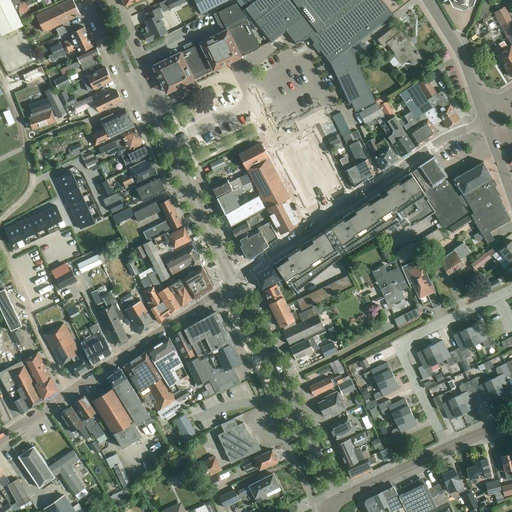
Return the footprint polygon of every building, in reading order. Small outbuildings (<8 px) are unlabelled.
[(0,0),(0,34),(1,37),(23,26),(10,0),(0,0)] [(44,32),(58,25),(62,23),(64,26),(56,29),(59,35),(72,29),(67,21),(80,15),(72,0),(68,0),(36,16),(44,32)] [(186,2),(185,0),(166,0),(170,9),(186,2)] [(193,0),(199,12),(226,0),(243,0),(246,3),(249,0),(193,0)] [(248,6),(244,9),(271,43),(285,32),(295,45),(312,36),(333,62),(351,102),(353,101),(358,110),(375,102),(355,60),(366,51),(363,47),(364,46),(360,41),(390,17),(376,0),(249,0),(246,3),(248,6)] [(200,38),(188,44),(177,49),(179,53),(177,54),(178,57),(175,58),(174,56),(153,66),(167,93),(194,80),(191,75),(194,74),(195,76),(211,68),(213,72),(260,49),(246,18),(236,3),(213,14),(221,31),(201,41),(200,38)] [(27,13),(27,4),(19,4),(18,12),(27,13)] [(511,19),(505,7),(494,13),(511,45),(511,19)] [(147,43),(154,39),(167,33),(160,19),(163,17),(159,8),(148,13),(151,19),(145,21),(150,32),(143,35),(147,43)] [(484,22),(492,36),(503,30),(495,16),(484,22)] [(89,37),(84,27),(70,34),(72,39),(64,42),(67,47),(89,37)] [(422,59),(401,32),(400,33),(395,27),(378,40),(384,47),(388,44),(397,57),(396,57),(395,56),(389,61),(394,67),(400,62),(402,65),(409,59),(414,65),(422,59)] [(89,37),(67,47),(69,52),(77,48),(79,53),(94,46),(89,37)] [(511,47),(511,46),(507,48),(503,41),(498,44),(503,51),(496,55),(511,76),(511,75),(511,47)] [(96,65),(93,58),(99,55),(96,47),(77,57),(79,61),(68,67),(70,72),(82,66),(84,71),(96,65)] [(267,57),(275,66),(282,59),(274,50),(267,57)] [(263,58),(258,60),(262,72),(268,70),(263,58)] [(112,80),(106,67),(87,76),(82,79),(89,92),(112,80)] [(71,83),(67,75),(54,81),(58,90),(71,83)] [(318,83),(321,89),(331,83),(328,78),(318,83)] [(447,128),(460,119),(441,92),(434,97),(433,96),(436,94),(429,80),(421,84),(429,98),(432,96),(433,97),(428,100),(447,128)] [(416,83),(399,93),(416,118),(403,126),(417,147),(437,133),(433,127),(440,122),(416,83)] [(53,87),(44,91),(58,119),(66,114),(53,87)] [(58,94),(65,108),(77,102),(73,95),(68,97),(65,90),(58,94)] [(122,101),(117,90),(91,102),(89,98),(74,105),(78,113),(95,105),(99,112),(122,101)] [(375,100),(377,103),(377,102),(379,105),(388,100),(385,95),(375,100)] [(395,116),(387,101),(380,106),(388,120),(395,116)] [(376,118),(402,157),(415,148),(395,116),(388,121),(379,105),(377,102),(377,103),(360,113),(366,123),(376,118)] [(35,113),(36,116),(29,119),(33,130),(56,122),(51,108),(35,113)] [(113,113),(100,119),(105,129),(90,136),(95,146),(134,127),(126,110),(114,116),(113,113)] [(341,112),(332,116),(342,136),(350,132),(341,112)] [(335,129),(330,119),(320,124),(325,134),(335,129)] [(122,138),(115,142),(115,141),(99,149),(101,154),(107,151),(139,136),(136,129),(134,129),(121,135),(122,138)] [(354,140),(360,137),(357,131),(351,133),(354,140)] [(336,135),(327,139),(330,147),(339,143),(336,135)] [(139,136),(107,151),(109,156),(115,153),(127,147),(129,152),(143,145),(139,136)] [(382,170),(398,160),(385,138),(377,143),(375,138),(367,141),(372,153),(373,153),(376,157),(374,158),(382,170)] [(358,141),(355,142),(348,146),(358,165),(356,166),(364,180),(367,178),(368,180),(375,175),(358,141)] [(261,143),(239,154),(273,218),(281,234),(297,225),(296,221),(298,220),(296,217),(294,218),(284,200),(289,198),(261,143)] [(73,153),(82,148),(80,144),(71,149),(73,153)] [(148,155),(143,145),(128,153),(133,163),(148,155)] [(118,157),(129,152),(127,147),(115,153),(117,157),(118,157)] [(94,157),(91,151),(84,154),(83,151),(79,153),(83,162),(94,157)] [(167,155),(161,158),(167,169),(173,166),(167,155)] [(97,156),(84,162),(88,169),(100,163),(97,156)] [(210,163),(213,172),(226,166),(225,165),(227,165),(224,157),(222,158),(210,163)] [(419,169),(413,173),(438,211),(437,212),(435,213),(445,228),(468,213),(462,204),(463,204),(446,178),(448,177),(434,157),(418,167),(419,169)] [(150,158),(130,168),(133,175),(130,177),(129,176),(122,179),(124,184),(135,179),(137,183),(157,174),(150,158)] [(364,180),(356,166),(351,168),(345,158),(340,161),(354,187),(364,180)] [(492,178),(483,162),(454,179),(463,194),(474,213),(471,215),(483,236),(510,220),(496,195),(497,194),(493,187),(495,186),(491,179),(492,178)] [(71,169),(56,176),(63,189),(84,179),(82,176),(76,178),(71,169)] [(411,172),(385,189),(318,234),(293,251),(274,263),(274,264),(283,279),(294,293),(336,260),(344,254),(404,218),(411,227),(434,213),(435,213),(437,212),(411,172)] [(179,173),(171,176),(178,191),(185,188),(179,173)] [(246,174),(239,177),(229,183),(227,180),(212,188),(217,198),(243,185),(250,182),(246,174)] [(165,191),(158,176),(136,186),(143,201),(165,191)] [(84,179),(63,189),(69,202),(84,195),(79,185),(85,182),(84,179)] [(197,179),(189,181),(191,191),(200,189),(197,179)] [(250,182),(243,185),(245,191),(254,187),(251,181),(250,182)] [(241,202),(237,195),(245,191),(243,185),(217,198),(224,212),(239,205),(238,204),(241,202)] [(84,195),(69,202),(75,215),(90,208),(96,205),(94,202),(88,204),(84,195)] [(191,216),(199,212),(191,195),(183,199),(191,216)] [(259,196),(225,214),(232,227),(265,209),(259,196)] [(167,200),(166,197),(133,213),(138,222),(163,210),(165,216),(175,211),(170,199),(167,200)] [(109,205),(112,213),(124,207),(121,200),(109,205)] [(56,204),(43,210),(53,231),(56,230),(54,223),(63,219),(56,204)] [(90,208),(75,215),(81,228),(102,218),(101,215),(95,217),(90,208)] [(43,210),(30,216),(37,231),(47,226),(50,232),(53,231),(43,210)] [(112,213),(115,223),(126,220),(124,210),(112,213)] [(175,211),(165,216),(168,220),(143,232),(148,242),(172,229),(172,230),(182,225),(175,211)] [(251,219),(254,225),(263,221),(260,214),(251,219)] [(472,221),(468,215),(449,228),(453,233),(472,221)] [(30,216),(17,223),(24,237),(27,243),(30,242),(28,236),(37,231),(30,216)] [(195,231),(199,229),(204,239),(210,236),(201,217),(191,222),(195,231)] [(254,225),(251,219),(232,229),(236,238),(251,230),(250,227),(254,225)] [(262,251),(268,246),(267,243),(277,236),(269,222),(258,228),(259,229),(254,232),(262,251)] [(17,223),(4,229),(14,250),(17,248),(15,242),(24,237),(17,223)] [(168,232),(155,238),(154,239),(157,245),(170,239),(174,247),(190,240),(184,228),(169,235),(168,232)] [(413,241),(395,252),(400,263),(405,262),(444,239),(438,229),(414,243),(413,241)] [(262,251),(254,232),(249,234),(248,233),(237,238),(247,258),(251,258),(262,251)] [(201,242),(206,253),(214,249),(209,239),(201,242)] [(170,277),(151,240),(143,244),(154,266),(158,274),(162,281),(170,277)] [(511,257),(511,240),(501,250),(500,249),(492,255),(495,259),(502,253),(507,259),(509,260),(511,257)] [(453,250),(453,251),(439,261),(448,275),(464,264),(460,259),(470,252),(463,243),(453,250)] [(133,250),(138,260),(146,256),(141,246),(133,250)] [(202,264),(193,246),(165,261),(172,275),(180,271),(182,275),(202,264)] [(470,264),(475,271),(491,258),(486,252),(470,264)] [(102,264),(98,254),(77,263),(81,273),(102,264)] [(511,257),(509,260),(507,259),(501,265),(504,268),(510,263),(511,264),(511,257)] [(388,305),(404,298),(397,283),(404,280),(395,260),(395,261),(398,267),(387,272),(384,266),(374,270),(375,271),(373,272),(377,280),(378,279),(381,284),(386,282),(392,294),(375,302),(376,302),(385,298),(386,300),(388,305)] [(429,265),(434,274),(442,269),(436,260),(429,265)] [(132,276),(139,273),(133,261),(126,264),(132,276)] [(401,267),(411,288),(412,288),(410,284),(413,282),(423,306),(431,302),(427,294),(434,291),(422,264),(415,267),(412,262),(401,267)] [(283,279),(274,264),(274,263),(258,274),(257,274),(256,274),(256,277),(256,278),(257,278),(262,288),(275,283),(276,283),(283,279)] [(172,313),(181,307),(168,286),(163,290),(155,275),(158,274),(154,266),(146,271),(158,293),(172,313)] [(193,299),(212,287),(202,266),(181,279),(193,299)] [(55,278),(61,289),(69,285),(69,286),(77,281),(71,269),(55,278)] [(158,293),(146,271),(138,275),(141,281),(140,281),(145,290),(144,291),(150,302),(148,304),(151,309),(158,322),(172,313),(158,293)] [(371,282),(367,273),(362,275),(365,284),(371,282)] [(296,300),(301,310),(351,286),(347,276),(296,300)] [(182,306),(193,299),(180,278),(169,285),(182,306)] [(489,291),(490,290),(501,285),(498,279),(486,285),(489,291)] [(287,304),(276,283),(275,283),(262,288),(281,327),(298,318),(290,303),(287,304)] [(104,302),(107,307),(99,311),(115,346),(128,339),(119,320),(124,318),(115,297),(117,296),(114,289),(100,296),(103,302),(104,302)] [(5,290),(0,292),(0,307),(12,333),(22,327),(5,290)] [(134,299),(131,293),(119,299),(123,306),(134,299)] [(140,335),(155,324),(141,301),(140,301),(137,303),(136,301),(132,303),(134,306),(126,311),(126,310),(125,311),(140,335)] [(71,314),(77,311),(76,308),(73,304),(68,307),(65,308),(67,313),(69,315),(71,314)] [(302,322),(283,331),(289,344),(304,337),(305,339),(325,330),(318,314),(322,313),(318,305),(298,314),(302,322)] [(394,319),(398,327),(419,316),(416,309),(394,319)] [(230,342),(216,311),(184,329),(198,358),(230,342)] [(259,329),(268,329),(267,320),(259,321),(259,329)] [(485,335),(479,322),(466,329),(474,345),(482,341),(485,347),(487,348),(496,344),(490,333),(485,335)] [(76,377),(92,366),(83,352),(76,356),(74,351),(78,349),(63,323),(44,334),(62,366),(67,363),(76,377)] [(474,345),(466,329),(453,335),(459,348),(454,350),(460,361),(463,360),(468,357),(469,355),(466,349),(474,345)] [(12,333),(17,345),(24,342),(18,330),(12,333)] [(80,341),(83,347),(92,364),(113,353),(104,335),(101,330),(80,341)] [(197,357),(183,330),(173,336),(186,363),(186,362),(197,357)] [(310,338),(291,347),(297,360),(319,349),(313,336),(310,338)] [(511,343),(511,336),(501,342),(504,348),(511,343)] [(169,338),(151,349),(147,351),(169,386),(175,382),(180,379),(175,370),(176,369),(179,372),(184,369),(183,366),(183,365),(169,338)] [(442,340),(430,346),(438,363),(445,359),(448,365),(451,366),(460,361),(454,350),(448,353),(442,340)] [(321,347),(322,351),(325,357),(337,352),(333,342),(321,347)] [(231,367),(238,364),(239,364),(238,363),(239,363),(231,345),(230,345),(216,351),(217,351),(200,359),(209,377),(215,392),(238,382),(231,367)] [(438,363),(430,346),(417,353),(423,365),(418,368),(423,379),(432,375),(433,373),(430,367),(438,363)] [(17,348),(0,356),(6,367),(22,358),(17,348)] [(154,364),(146,351),(124,366),(140,391),(146,387),(148,390),(146,391),(160,413),(177,401),(162,377),(163,377),(154,364)] [(57,390),(44,366),(38,352),(23,360),(44,399),(57,390)] [(197,357),(186,362),(196,382),(195,383),(195,386),(197,388),(199,388),(202,387),(203,385),(203,384),(203,382),(208,380),(204,369),(197,357)] [(328,364),(333,374),(342,369),(337,359),(328,364)] [(358,363),(362,371),(369,367),(365,360),(358,363)] [(21,413),(32,407),(42,400),(21,361),(10,367),(0,372),(0,376),(5,386),(21,413)] [(377,383),(393,375),(387,362),(363,374),(365,377),(367,378),(373,375),(377,383)] [(498,376),(491,380),(499,396),(511,390),(505,377),(511,375),(505,363),(496,368),(496,370),(498,376)] [(153,421),(121,369),(107,377),(114,387),(103,394),(93,399),(122,447),(142,436),(136,425),(143,421),(146,425),(153,421)] [(441,373),(435,376),(438,382),(444,379),(441,373)] [(344,382),(344,381),(341,374),(331,379),(330,377),(310,386),(314,396),(344,382)] [(393,375),(377,383),(381,391),(375,394),(374,396),(375,399),(400,388),(393,375)] [(478,377),(469,381),(474,392),(480,390),(486,402),(499,396),(491,380),(483,383),(480,377),(478,377)] [(338,385),(343,395),(355,389),(350,379),(338,385)] [(451,390),(455,388),(452,380),(447,382),(451,390)] [(459,387),(462,393),(454,397),(462,414),(475,408),(469,395),(474,392),(469,381),(460,385),(459,387)] [(175,382),(169,386),(175,395),(181,391),(175,382)] [(204,385),(207,390),(201,393),(204,398),(211,394),(215,392),(210,382),(204,385)] [(176,395),(179,401),(190,394),(187,389),(176,395)] [(365,401),(371,398),(367,389),(361,392),(365,401)] [(345,409),(337,392),(328,396),(329,398),(318,403),(324,417),(331,413),(332,415),(345,409)] [(441,394),(433,398),(438,410),(443,407),(450,420),(462,414),(454,397),(446,401),(444,395),(441,394)] [(95,414),(84,397),(74,403),(79,411),(79,412),(81,414),(80,415),(84,421),(82,422),(90,435),(92,434),(96,440),(104,435),(97,424),(96,425),(90,417),(95,414)] [(411,411),(405,399),(392,405),(389,399),(378,405),(382,414),(385,415),(391,412),(394,419),(411,411)] [(85,439),(89,437),(83,424),(74,412),(73,412),(70,407),(68,409),(67,408),(62,411),(63,412),(61,414),(62,416),(61,416),(71,432),(78,428),(85,439)] [(375,407),(369,410),(373,418),(379,415),(375,407)] [(411,411),(394,419),(398,427),(392,430),(391,432),(396,441),(407,436),(404,430),(417,424),(411,411)] [(185,415),(175,420),(187,442),(194,438),(197,436),(185,415)] [(347,417),(329,426),(335,441),(352,433),(350,431),(353,429),(347,417)] [(370,421),(362,424),(365,432),(373,429),(370,421)] [(231,463),(261,449),(257,441),(253,442),(244,423),(218,435),(231,463)] [(155,453),(166,446),(152,425),(141,432),(155,453)] [(351,437),(355,447),(367,442),(362,432),(351,437)] [(378,438),(370,442),(375,450),(382,447),(378,438)] [(359,447),(355,449),(350,439),(337,444),(347,467),(365,460),(359,447)] [(34,446),(18,457),(39,488),(55,477),(54,476),(48,467),(34,446)] [(390,458),(394,456),(391,448),(386,450),(390,458)] [(48,467),(54,476),(60,473),(75,495),(84,489),(68,464),(78,458),(73,450),(48,467)] [(272,450),(255,458),(254,457),(242,463),(244,469),(257,463),(260,469),(277,461),(272,450)] [(511,453),(501,457),(501,458),(497,459),(500,471),(504,470),(507,480),(508,484),(511,483),(511,453)] [(131,486),(116,454),(106,459),(110,468),(113,467),(124,490),(131,486)] [(221,470),(214,455),(208,458),(208,460),(202,462),(202,461),(196,464),(197,466),(202,478),(221,470)] [(373,457),(347,468),(352,479),(372,470),(370,465),(376,462),(373,457)] [(487,458),(474,461),(473,462),(474,466),(466,468),(469,480),(479,477),(479,475),(484,474),(486,478),(491,477),(487,458)] [(9,482),(0,469),(0,483),(2,486),(9,482)] [(454,469),(442,475),(447,486),(447,485),(450,492),(457,489),(459,493),(464,491),(459,480),(454,469)] [(204,480),(209,490),(221,485),(217,474),(204,480)] [(279,486),(275,477),(273,474),(238,491),(240,496),(251,490),(257,502),(271,495),(269,491),(279,486)] [(190,481),(194,490),(201,486),(197,477),(190,481)] [(31,501),(18,479),(7,485),(19,507),(31,501)] [(49,489),(56,484),(54,480),(46,485),(49,489)] [(488,495),(501,492),(498,481),(486,484),(488,495)] [(391,511),(395,510),(395,511),(426,511),(447,502),(439,484),(427,489),(425,483),(398,496),(393,486),(366,500),(365,503),(369,511),(391,511)] [(511,483),(508,484),(501,486),(503,497),(511,494),(511,483)] [(219,496),(225,508),(239,501),(233,489),(219,496)] [(470,511),(478,507),(471,492),(463,496),(470,511)] [(64,495),(43,509),(45,511),(83,511),(78,503),(73,507),(64,495)] [(7,502),(0,507),(0,511),(9,511),(13,509),(7,502)] [(186,511),(182,502),(176,505),(163,511),(208,511),(205,505),(195,510),(196,511),(186,511)]
